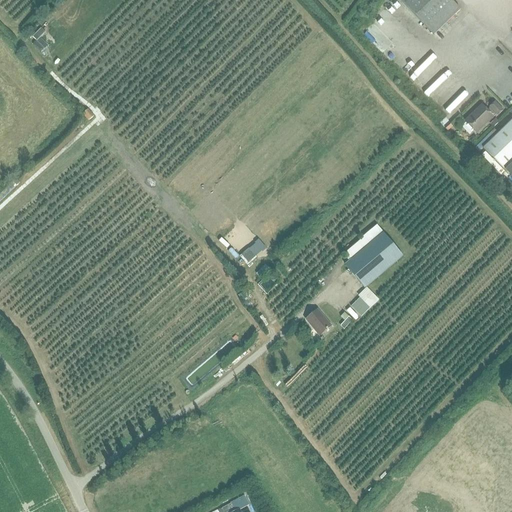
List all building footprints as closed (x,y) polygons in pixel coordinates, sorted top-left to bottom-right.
[(71,0),(69,0),(62,8),(66,12),(75,3),(71,0)] [(399,0),(434,36),(460,10),(450,0),(399,0)] [(452,111),(469,94),(460,85),(443,102),(452,111)] [(498,116),(503,111),(495,103),(490,108),(487,111),(482,105),(465,122),(477,134),(494,118),(494,117),(497,115),(498,116)] [(94,116),(89,109),(83,114),(89,121),(94,116)] [(500,122),(496,119),(491,124),(494,128),(500,122)] [(511,121),(511,122),(483,149),(505,171),(511,178),(511,121)] [(345,256),(350,262),(345,266),(365,289),(403,256),(377,225),(363,237),(364,238),(347,252),(348,253),(345,256)] [(240,257),(242,259),(248,265),(257,257),(249,249),(240,257)] [(269,277),(259,287),(267,294),(277,284),(269,277)] [(371,309),(379,300),(367,288),(358,296),(360,298),(351,307),(361,317),(370,308),(371,309)] [(244,301),(243,302),(250,311),(251,310),(254,308),(247,299),(244,301)] [(331,327),(318,310),(306,320),(320,336),(331,327)] [(344,330),(353,321),(345,313),(341,317),(345,321),(341,326),(344,330)] [(231,500),(233,506),(241,503),(239,497),(231,500)] [(227,511),(234,509),(232,503),(222,509),(223,511),(227,511)]
